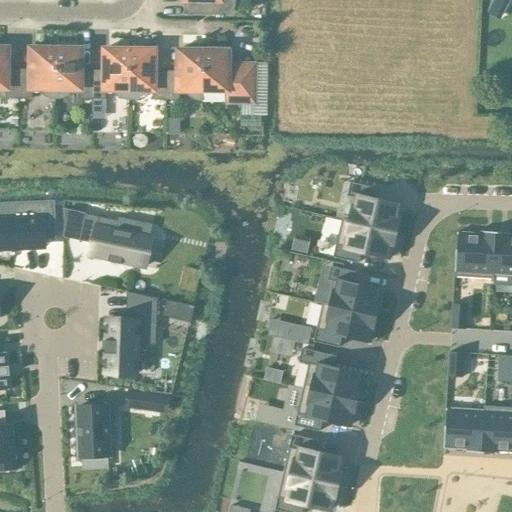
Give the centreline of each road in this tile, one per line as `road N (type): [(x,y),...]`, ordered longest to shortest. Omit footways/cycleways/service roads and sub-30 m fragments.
road 1 (residential): [(360,511),(425,202),(511,204)]
road 2 (residential): [(48,349),(52,511)]
road 3 (residential): [(48,349),(75,338),(80,301),(69,289),(45,287),(32,298),(32,330)]
road 4 (residential): [(134,0),(119,12),(0,11)]
